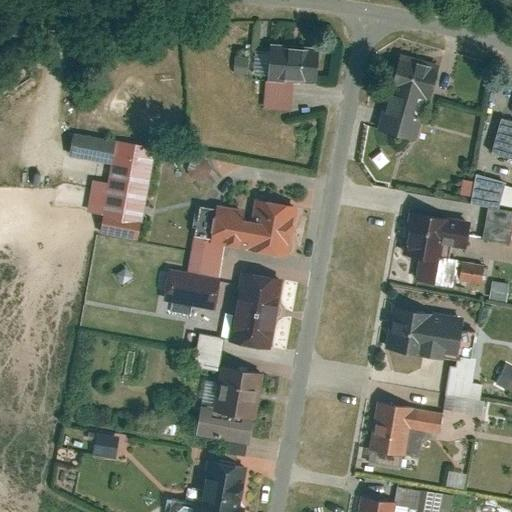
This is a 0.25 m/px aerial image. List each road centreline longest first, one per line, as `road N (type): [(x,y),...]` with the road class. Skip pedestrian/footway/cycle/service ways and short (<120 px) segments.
road 1 (residential): [(361,8),(276,511)]
road 2 (residential): [(511,47),(361,8)]
